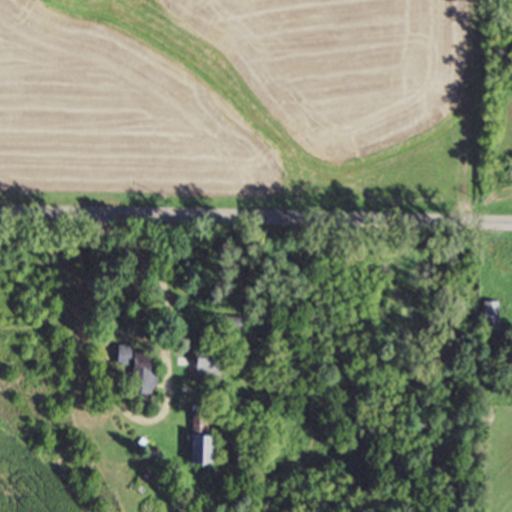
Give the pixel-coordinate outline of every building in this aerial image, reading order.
[(487,306),(487,337),(503,337),(503,306),(487,306)] [(244,320),(222,321),(222,333),(244,333),(244,320)] [(128,399),(150,400),(152,353),(115,352),(115,374),(129,375),(128,399)] [(192,358),(192,383),(217,383),(217,358),(192,358)] [(186,441),(186,470),(209,470),(209,441),(186,441)]
